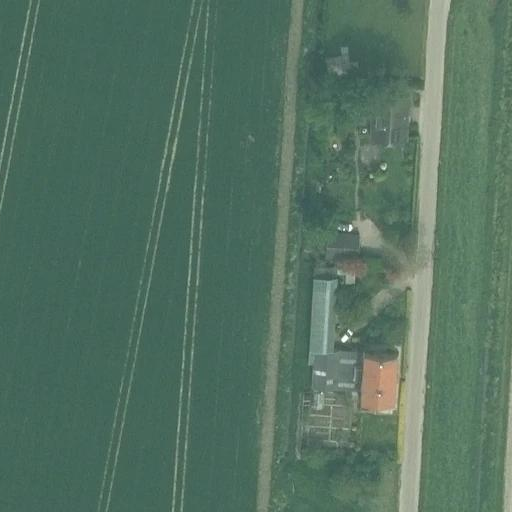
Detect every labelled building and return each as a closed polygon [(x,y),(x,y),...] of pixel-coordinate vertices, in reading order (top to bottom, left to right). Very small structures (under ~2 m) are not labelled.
[(328,90),(327,109),(340,109),(341,90),(328,90)] [(359,115),(365,115),(371,115),(370,136),(407,138),(408,94),(359,92),(359,115)] [(326,257),(358,259),(360,234),(328,231),(326,257)] [(309,348),(308,362),(314,362),(313,388),(336,389),(352,390),(361,391),(360,399),(394,401),(397,353),(362,351),(354,351),(338,350),(334,350),(335,336),(338,276),(338,273),(338,267),(338,266),(315,265),(314,275),(310,348),(309,348)] [(338,267),(338,273),(343,273),(346,273),(346,282),(356,283),(357,268),(343,268),(338,267)]
